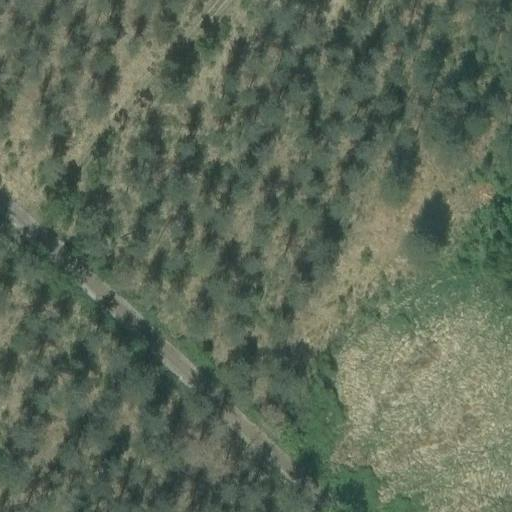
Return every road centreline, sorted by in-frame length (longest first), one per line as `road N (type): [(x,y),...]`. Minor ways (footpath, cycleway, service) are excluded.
road 1 (track): [(0,215),(329,511)]
road 2 (track): [(0,266),(223,0)]
